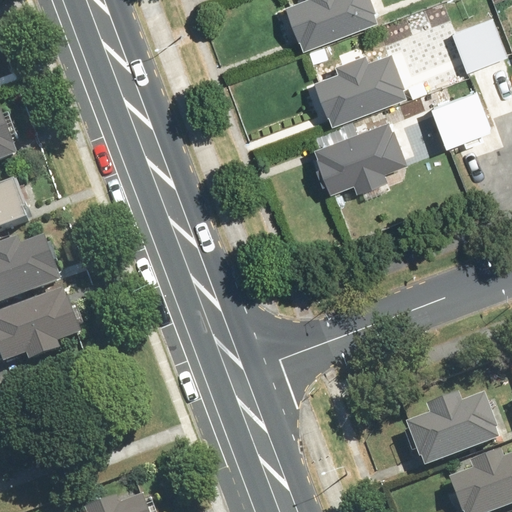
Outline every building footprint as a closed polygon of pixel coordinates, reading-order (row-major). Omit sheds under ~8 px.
[(313,0),(293,8),(309,50),(388,19),(380,0),(313,0)] [(511,56),(496,19),(456,35),(472,74),(511,57),(511,56)] [(377,60),(374,53),(342,66),(345,72),(319,82),(335,124),(414,93),(398,51),(377,60)] [(484,93),(438,110),(452,147),(498,130),(484,93)] [(0,115),(0,165),(21,157),(17,146),(24,143),(11,111),(0,115)] [(337,192),(363,182),(367,192),(396,181),(392,171),(411,164),(396,124),(326,150),(329,158),(325,160),(337,192)] [(1,192),(0,190),(0,236),(39,222),(25,184),(1,192)] [(26,247),(22,240),(0,250),(0,312),(68,282),(48,237),(26,247)] [(0,319),(0,335),(12,365),(33,356),(37,366),(68,353),(64,344),(89,334),(72,291),(0,319)] [(439,415),(419,422),(434,464),(507,439),(492,396),(469,404),(466,395),(436,405),(439,415)] [(485,469),(463,477),(475,511),(500,511),(511,508),(511,460),(509,453),(482,462),(485,469)] [(127,505),(123,496),(95,506),(97,511),(158,511),(153,496),(127,505)]
